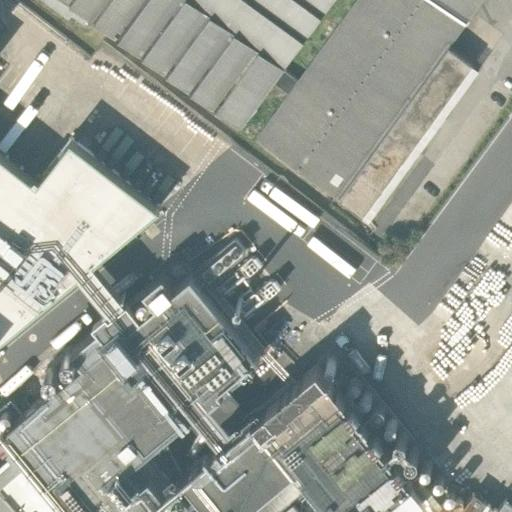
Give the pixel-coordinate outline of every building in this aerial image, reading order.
[(37,0),(78,30),(88,16),(65,0),(37,0)] [(65,0),(88,16),(123,41),(153,0),(65,0)] [(153,0),(123,41),(242,127),(274,83),(284,69),(334,0),(153,0)] [(449,47),(475,12),(457,0),(355,0),(298,79),(288,93),(255,139),(339,199),(449,47)] [(483,0),(457,0),(475,12),(483,0)] [(480,69),(449,47),(339,199),(370,222),(432,136),(480,69)] [(288,93),(298,79),(284,69),(274,83),(288,93)] [(0,339),(79,273),(95,260),(161,205),(71,136),(38,180),(0,150),(0,339)] [(95,260),(79,273),(96,292),(112,311),(126,299),(110,280),(95,260)] [(372,511),(413,479),(318,362),(235,431),(222,441),(184,473),(164,435),(195,409),(208,399),(234,377),(238,382),(243,378),(239,373),(250,363),(254,369),(259,365),(255,360),(260,355),(191,273),(175,287),(163,272),(130,300),(128,297),(126,299),(112,311),(110,312),(107,309),(94,320),(99,326),(72,348),(84,362),(22,414),(10,400),(0,408),(0,429),(2,432),(0,434),(0,448),(9,459),(0,466),(0,489),(6,496),(22,482),(48,511),(372,511)] [(511,295),(503,314),(511,318),(511,295)] [(208,399),(195,409),(222,441),(235,431),(208,399)] [(372,511),(511,511),(511,503),(505,498),(497,509),(483,500),(484,499),(474,492),(454,483),(451,485),(466,503),(458,511),(456,511),(423,471),(413,479),(372,511)] [(0,511),(48,511),(22,482),(6,496),(0,489),(0,511)]
